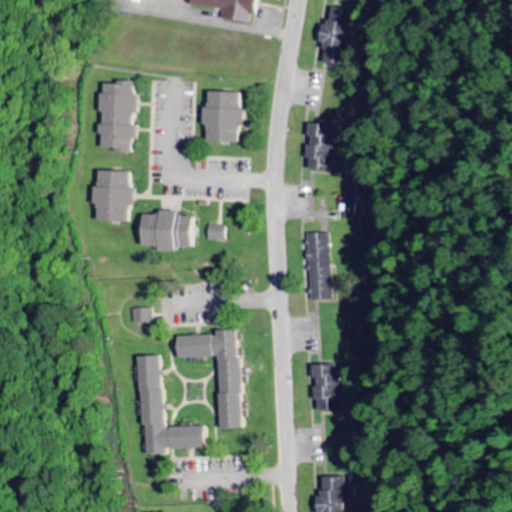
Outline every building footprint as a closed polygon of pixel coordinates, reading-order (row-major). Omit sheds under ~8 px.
[(188,0),(188,6),(222,11),(221,21),(249,24),(250,16),(253,16),(254,0),(188,0)] [(349,66),(352,10),(329,9),(328,27),(318,26),(317,44),(324,44),(323,65),(349,66)] [(130,152),(131,141),(135,141),(135,128),(131,128),(131,115),(136,116),(136,98),(134,98),(134,83),(115,82),(115,85),(99,85),(98,126),(97,152),(130,152)] [(204,144),(240,144),(241,110),(238,110),(238,93),(204,93),(204,144)] [(334,126),(308,125),(307,138),(309,138),(307,171),(330,172),(331,151),(333,151),(334,126)] [(358,219),(358,207),(363,207),(363,195),(358,195),(358,187),(346,188),(347,219),(358,219)] [(196,218),(176,219),(176,213),(138,215),(141,252),(190,249),(189,237),(197,236),(196,218)] [(228,241),(228,226),(208,227),(209,241),(228,241)] [(329,234),(307,235),(309,301),(331,301),(329,234)] [(133,310),(133,324),(152,324),(152,310),(133,310)] [(240,430),(237,332),(215,333),(215,336),(176,337),(177,360),(218,359),(220,431),(240,430)] [(138,358),(143,457),(165,456),(165,452),(210,449),(209,427),(163,430),(159,357),(138,358)] [(315,413),(343,412),(342,376),(338,376),(338,366),(313,367),(315,413)] [(347,511),(347,478),(322,479),(322,498),(314,498),(314,511),(347,511)]
